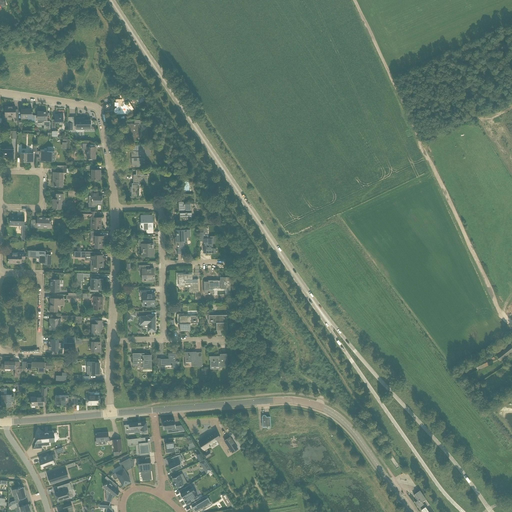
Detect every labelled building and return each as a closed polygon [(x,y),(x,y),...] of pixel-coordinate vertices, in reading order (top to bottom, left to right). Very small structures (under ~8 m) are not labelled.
[(114,111),(114,112),(114,113),(115,113),(115,114),(116,114),(117,114),(122,114),(124,114),(127,114),(131,111),(125,101),(123,101),(123,99),(122,99),(121,99),(116,99),(116,102),(114,102),(114,106),(116,106),(116,108),(115,108),(115,109),(114,109),(114,110),(114,111)] [(5,117),(15,117),(15,121),(18,121),(18,114),(15,114),(15,107),(5,107),(5,117)] [(21,109),(21,114),(21,118),(32,118),(32,109),(21,109)] [(37,112),(37,117),(37,120),(44,120),(44,129),(50,129),(50,121),(47,121),(47,112),(37,112)] [(55,131),(55,123),(63,123),(63,114),(55,114),(55,120),(52,120),(52,136),(58,137),(58,131),(55,131)] [(91,129),(91,127),(88,127),(88,120),(82,120),(82,118),(76,118),(76,130),(91,129)] [(128,134),(127,134),(127,133),(124,134),(124,141),(136,141),(136,135),(139,135),(139,124),(141,124),(140,120),(134,120),(134,124),(128,124),(128,134)] [(87,159),(90,159),(95,159),(95,153),(94,153),(94,147),(88,147),(88,143),(82,143),(82,149),(87,149),(87,159)] [(137,151),(131,151),(131,166),(135,166),(135,165),(139,165),(139,161),(139,155),(140,155),(140,156),(144,156),(151,156),(150,144),(144,145),(142,145),(137,145),(137,151)] [(1,158),(2,158),(2,157),(9,157),(9,159),(14,159),(14,150),(1,149),(1,154),(0,154),(0,157),(0,158),(1,158)] [(40,162),(44,162),(44,161),(54,161),(54,152),(44,151),(44,150),(40,150),(40,162)] [(20,162),(33,162),(33,153),(20,153),(20,162)] [(91,170),(91,180),(100,180),(100,170),(95,170),(95,166),(85,166),(85,170),(91,170)] [(53,186),(58,186),(63,186),(63,173),(67,173),(67,169),(60,169),(60,172),(53,172),(53,186)] [(177,174),(174,190),(176,190),(175,194),(180,195),(183,185),(191,184),(191,182),(192,182),(191,172),(177,174)] [(131,196),(138,196),(138,185),(147,185),(147,175),(133,175),(133,183),(132,183),(132,188),(130,188),(130,192),(132,192),(131,196)] [(90,199),(89,206),(96,206),(96,204),(97,204),(102,204),(102,196),(98,196),(98,193),(97,193),(97,190),(90,189),(90,192),(90,196),(92,196),(92,199),(90,199)] [(52,208),(56,208),(56,209),(62,209),(62,200),(63,200),(63,194),(56,194),(56,199),(52,199),(52,208)] [(178,209),(179,209),(180,220),(192,220),(191,212),(189,212),(189,204),(183,204),(183,202),(178,202),(178,209)] [(93,216),(92,228),(101,229),(101,218),(96,217),(96,212),(91,211),(91,212),(80,212),(80,216),(93,216)] [(141,216),(141,230),(146,230),(146,233),(153,233),(153,222),(152,222),(152,215),(141,216)] [(10,224),(15,225),(24,225),(24,217),(10,216),(10,224)] [(31,225),(31,227),(39,228),(43,228),(43,226),(50,226),(51,223),(51,218),(37,217),(37,220),(31,220),(31,225)] [(175,233),(175,234),(175,235),(176,236),(176,237),(175,237),(175,246),(177,246),(178,254),(184,254),(184,241),(187,241),(187,237),(190,237),(190,230),(175,230),(175,232),(176,232),(176,233),(175,233)] [(95,248),(101,248),(103,248),(103,236),(98,236),(98,232),(90,232),(90,241),(95,241),(95,248)] [(213,247),(213,244),(216,244),(215,236),(210,236),(210,238),(204,238),(203,232),(199,233),(199,241),(203,241),(204,253),(216,253),(216,248),(211,248),(211,247),(213,247)] [(144,240),(141,241),(141,246),(141,256),(148,256),(153,256),(153,244),(149,244),(149,240),(144,240)] [(50,254),(45,254),(45,251),(30,251),(30,257),(39,257),(39,262),(44,263),(44,264),(50,264),(50,254)] [(74,252),(74,257),(84,258),(91,258),(91,261),(90,270),(91,270),(91,272),(98,272),(98,267),(103,267),(103,262),(102,262),(102,258),(101,258),(101,255),(94,255),(94,252),(89,252),(74,252)] [(8,263),(21,264),(21,259),(25,259),(25,253),(18,253),(18,255),(13,254),(8,254),(8,263)] [(144,265),(141,266),(142,271),(142,281),(149,281),(154,281),(154,269),(149,269),(149,265),(144,265)] [(179,280),(179,287),(191,287),(191,292),(198,292),(198,288),(198,279),(192,279),(192,274),(178,274),(178,280),(179,280)] [(88,288),(88,289),(88,290),(89,290),(89,291),(90,291),(91,291),(98,292),(98,289),(103,290),(103,279),(98,279),(98,277),(92,277),(92,282),(94,282),(94,285),(91,284),(91,286),(90,286),(89,286),(89,287),(88,287),(88,288)] [(208,281),(208,282),(204,282),(204,290),(208,290),(208,288),(213,288),(220,288),(220,289),(227,289),(227,293),(230,293),(230,277),(220,277),(220,282),(218,282),(218,280),(208,281)] [(51,286),(51,291),(59,292),(59,280),(51,279),(50,286),(51,286)] [(145,290),(142,290),(142,296),(143,306),(150,306),(155,306),(154,293),(150,294),(150,290),(145,290)] [(94,309),(97,309),(102,309),(102,306),(102,297),(94,297),(94,309)] [(50,311),(57,311),(57,304),(63,304),(63,299),(50,298),(50,311)] [(140,316),(140,325),(148,325),(148,331),(155,331),(155,323),(154,323),(154,319),(155,319),(155,315),(147,315),(147,316),(140,316)] [(208,321),(216,321),(216,330),(227,330),(227,315),(208,315),(208,321)] [(179,316),(179,331),(190,331),(190,321),(198,321),(197,316),(179,316)] [(49,329),(54,330),(57,330),(57,326),(61,326),(61,319),(58,319),(50,318),(49,329)] [(92,334),(100,334),(101,329),(102,329),(102,321),(94,320),(94,324),(92,324),(92,334)] [(58,340),(49,339),(49,350),(58,351),(58,348),(62,348),(63,343),(58,343),(58,340)] [(91,352),(100,352),(100,342),(91,342),(91,352)] [(511,343),(497,356),(501,361),(511,351),(511,343)] [(185,352),(185,357),(185,361),(191,361),(191,365),(194,365),(194,367),(202,367),(202,352),(193,353),(193,352),(185,352)] [(133,354),(133,363),(138,363),(143,363),(143,366),(143,368),(151,368),(151,360),(151,355),(144,355),(144,353),(133,354)] [(175,361),(175,359),(176,359),(176,353),(168,353),(168,359),(160,359),(160,365),(160,369),(164,368),(164,365),(172,365),(172,368),(177,368),(177,361),(175,361)] [(227,356),(227,354),(220,354),(220,357),(212,357),(209,357),(209,359),(210,359),(210,367),(215,367),(215,365),(217,365),(217,367),(225,367),(226,367),(227,367),(227,357),(227,356)] [(478,370),(490,364),(486,358),(475,364),(478,370)] [(15,376),(19,377),(19,372),(22,372),(22,366),(19,366),(19,362),(4,361),(4,369),(15,369),(15,376)] [(38,372),(44,373),(45,368),(46,368),(51,369),(52,363),(31,362),(31,363),(27,363),(27,370),(31,370),(31,367),(38,367),(38,372)] [(87,364),(86,374),(92,375),(92,373),(99,373),(100,368),(99,368),(99,363),(95,362),(87,362),(87,364)] [(56,376),(55,381),(66,383),(68,375),(63,374),(62,377),(56,376)] [(11,401),(14,401),(14,396),(11,396),(11,395),(4,395),(4,388),(1,388),(1,406),(11,406),(11,401)] [(55,395),(56,405),(68,405),(68,395),(55,395)] [(87,396),(87,404),(99,404),(99,395),(87,396)] [(31,402),(30,402),(30,404),(31,404),(31,406),(37,405),(43,405),(43,402),(43,397),(31,397),(31,401),(31,402)] [(262,417),(262,427),(266,427),(267,428),(268,428),(268,429),(269,429),(269,428),(270,428),(270,427),(270,426),(270,416),(266,417),(266,416),(265,415),(263,418),(262,418),(262,417)] [(174,420),(162,421),(164,430),(173,428),(174,432),(184,430),(181,425),(175,426),(174,420)] [(146,422),(130,423),(131,429),(141,429),(141,434),(147,434),(146,422)] [(210,447),(210,446),(209,445),(210,445),(209,444),(212,442),(213,443),(220,439),(216,431),(204,439),(204,438),(199,442),(204,450),(206,452),(203,454),(206,458),(211,455),(208,451),(206,448),(210,446),(210,447)] [(38,438),(33,449),(41,448),(42,448),(42,446),(49,445),(49,441),(54,441),(53,433),(48,433),(48,432),(45,433),(40,434),(41,438),(38,438)] [(95,433),(96,441),(99,441),(100,445),(105,444),(105,442),(109,441),(108,432),(95,433)] [(145,437),(127,439),(128,446),(129,446),(129,445),(135,444),(139,444),(140,454),(140,455),(150,454),(150,453),(149,453),(148,443),(145,443),(144,438),(145,438),(145,437)] [(232,453),(238,449),(230,437),(224,441),(232,453)] [(168,441),(165,442),(167,453),(175,452),(173,438),(168,439),(168,441)] [(113,440),(114,449),(121,449),(121,439),(113,440)] [(51,455),(39,460),(42,468),(50,465),(49,463),(54,462),(52,458),(56,457),(55,454),(51,455)] [(174,462),(168,465),(172,471),(181,467),(179,462),(183,461),(180,455),(172,457),(174,462)] [(113,474),(112,476),(114,478),(115,479),(118,478),(122,486),(126,483),(128,484),(129,483),(130,482),(130,481),(125,471),(131,468),(129,458),(120,463),(123,469),(113,474)] [(142,480),(145,480),(152,479),(151,470),(152,470),(151,462),(146,463),(145,459),(139,460),(139,464),(138,464),(139,472),(141,471),(142,480)] [(199,462),(206,474),(212,470),(204,459),(199,462)] [(47,475),(50,484),(56,482),(63,480),(61,475),(67,473),(66,469),(52,473),(52,474),(50,475),(50,474),(47,475)] [(182,473),(172,478),(174,481),(173,481),(174,482),(175,484),(177,487),(178,487),(179,488),(183,486),(182,485),(187,482),(182,473)] [(111,502),(113,495),(114,496),(119,490),(116,488),(117,485),(110,479),(108,482),(103,487),(109,492),(106,501),(111,502)] [(63,490),(55,493),(57,501),(70,497),(68,490),(71,489),(69,483),(62,485),(63,490)] [(183,500),(186,504),(198,497),(190,484),(179,491),(181,494),(180,495),(182,498),(183,498),(184,499),(183,500)] [(18,488),(16,489),(19,499),(22,498),(26,497),(24,492),(25,491),(24,487),(23,488),(23,487),(21,487),(20,487),(19,488),(18,488)] [(415,502),(421,511),(422,510),(425,507),(422,502),(423,501),(426,499),(419,491),(417,492),(415,493),(415,494),(413,495),(417,501),(415,502)] [(226,494),(222,496),(227,504),(231,502),(226,494)] [(205,496),(191,504),(193,507),(191,508),(193,511),(194,511),(198,510),(199,511),(200,511),(208,507),(207,505),(211,502),(208,498),(206,499),(205,496)] [(69,511),(73,510),(72,507),(71,503),(62,505),(63,509),(64,509),(65,511),(61,511),(69,511)]
